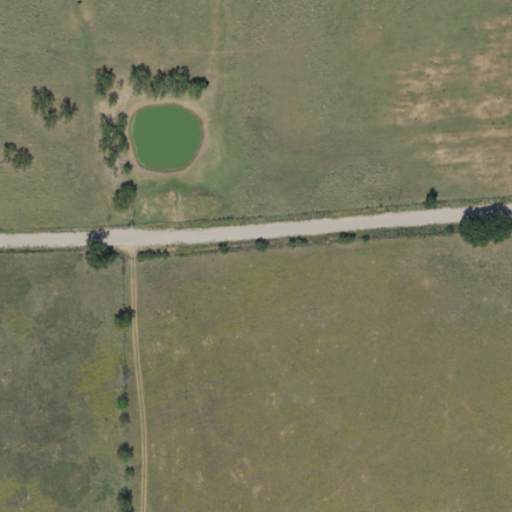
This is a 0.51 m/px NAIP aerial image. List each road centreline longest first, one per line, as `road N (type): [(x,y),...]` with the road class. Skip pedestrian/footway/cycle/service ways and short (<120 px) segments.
road 1 (residential): [(511,200),(158,206),(0,222)]
road 2 (residential): [(161,511),(158,206)]
